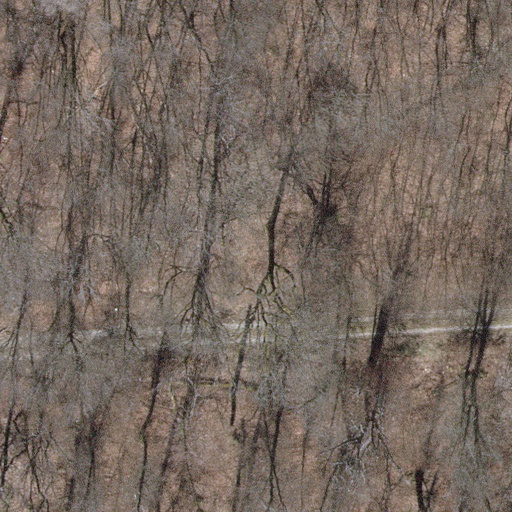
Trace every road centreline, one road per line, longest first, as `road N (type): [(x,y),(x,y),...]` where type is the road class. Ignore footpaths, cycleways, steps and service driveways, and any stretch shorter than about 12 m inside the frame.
road 1 (track): [(0,268),(266,179),(511,43)]
road 2 (track): [(511,309),(0,342)]
